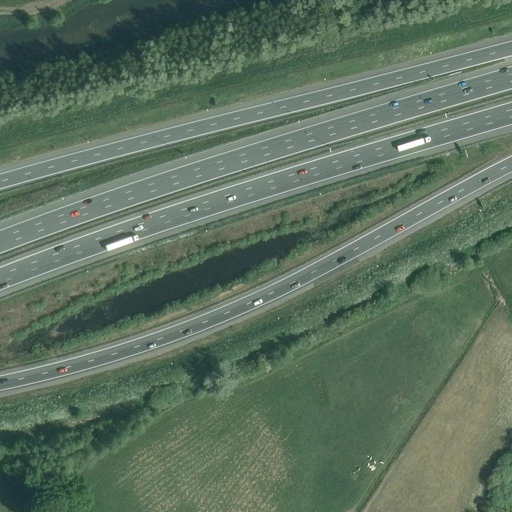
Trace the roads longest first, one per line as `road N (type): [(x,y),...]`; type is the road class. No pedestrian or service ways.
road 1 (motorway): [(0,383),(136,347),(259,299),(511,165)]
road 2 (motorway): [(0,279),(511,110)]
road 3 (motorway): [(511,77),(0,242)]
road 4 (motorway): [(511,48),(0,181)]
road 5 (unclassified): [(0,447),(252,378),(465,268)]
